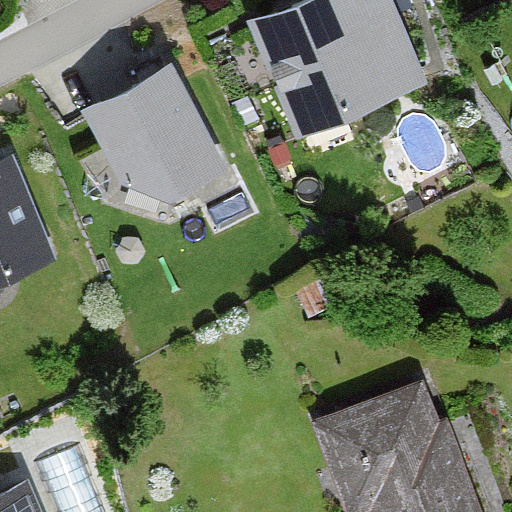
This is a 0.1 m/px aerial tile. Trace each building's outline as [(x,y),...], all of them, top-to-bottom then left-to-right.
[(446,0),(299,0),(342,116),(472,69),(446,0)] [(223,44),(127,91),(162,165),(222,177),(275,152),(223,44)] [(53,143),(0,164),(0,268),(4,280),(94,244),(53,143)] [(470,368),(357,403),(388,503),(409,496),(413,511),(511,511),(511,453),(497,407),(483,411),(470,368)] [(82,511),(62,466),(0,493),(0,511),(82,511)]
